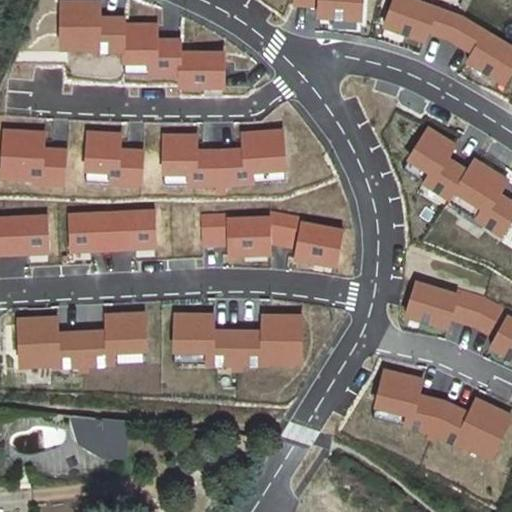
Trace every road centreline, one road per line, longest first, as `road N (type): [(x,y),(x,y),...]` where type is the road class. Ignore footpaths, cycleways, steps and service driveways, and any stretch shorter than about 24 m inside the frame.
road 1 (residential): [(0,290),(250,278),(372,297)]
road 2 (residential): [(41,102),(245,106),(301,72)]
road 3 (residential): [(301,72),(371,189),(380,247),(372,297)]
road 4 (residential): [(301,72),(333,56),(401,69),(511,133)]
road 5 (residential): [(362,334),(251,511)]
road 6 (residential): [(487,373),(443,350),(362,334)]
road 7 (residential): [(204,0),(283,50),(301,72)]
